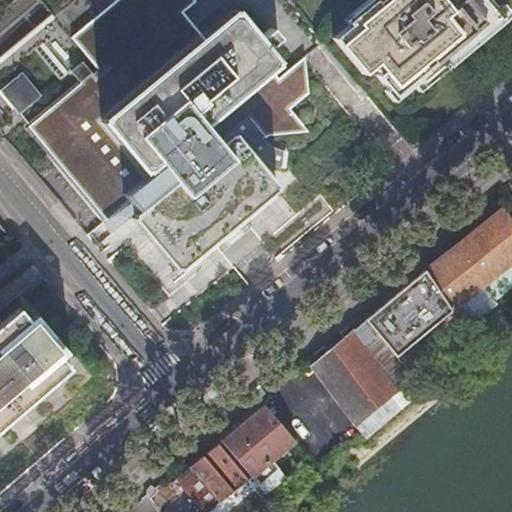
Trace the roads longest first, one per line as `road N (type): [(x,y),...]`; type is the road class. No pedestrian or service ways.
road 1 (residential): [(175,396),(431,189),(511,136)]
road 2 (residential): [(0,180),(175,396)]
road 3 (residential): [(40,511),(175,396)]
